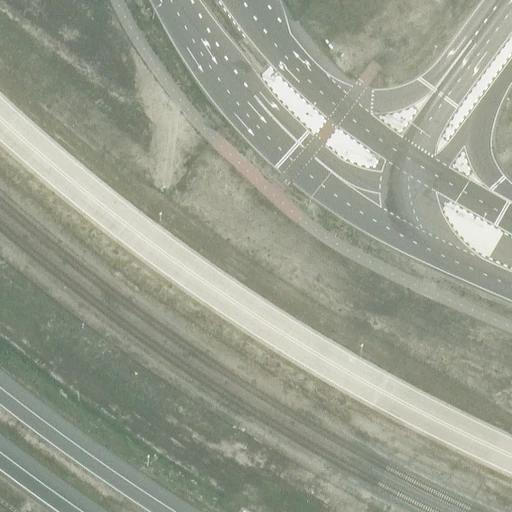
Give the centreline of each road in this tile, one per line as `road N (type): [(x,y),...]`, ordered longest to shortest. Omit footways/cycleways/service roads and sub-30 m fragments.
road 1 (unclassified): [(174,0),(249,109),(294,152),(398,224)]
road 2 (secondary): [(162,511),(0,394)]
road 3 (unclassified): [(334,97),(262,27),(247,0)]
road 4 (unclassified): [(457,71),(384,105),(334,97)]
road 5 (unclassified): [(398,224),(511,286)]
